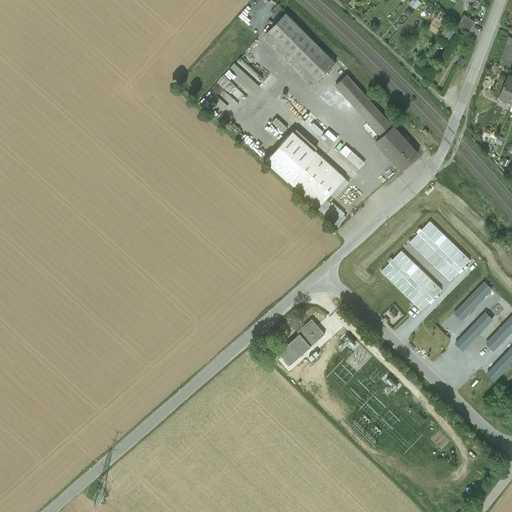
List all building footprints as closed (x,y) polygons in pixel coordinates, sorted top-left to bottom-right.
[(335,63),(285,13),(266,32),(316,82),(335,63)] [(463,14),(456,27),(467,34),(474,21),(463,14)] [(441,33),(448,38),(453,32),(446,27),(441,33)] [(270,58),(253,43),(239,59),(256,76),(270,58)] [(511,50),(505,48),(503,54),(511,57),(511,50)] [(511,62),(511,57),(503,54),(501,60),(511,63),(511,62)] [(511,63),(501,60),(499,65),(510,69),(511,63)] [(418,153),(347,75),(336,84),(382,135),(377,140),(393,158),(391,161),(399,170),(418,153)] [(511,103),(511,77),(509,76),(499,98),(511,103)] [(323,136),(331,144),(340,134),(333,126),(323,136)] [(345,178),(293,131),(266,160),(318,208),(326,199),(329,202),(331,199),(333,197),(330,194),(345,178)] [(345,144),(339,151),(358,169),(364,162),(345,144)] [(484,281),(453,313),(462,321),(492,289),(484,281)] [(394,318),(398,315),(393,310),(390,313),(394,318)] [(485,312),(454,343),(463,351),(493,320),(485,312)] [(511,315),(485,343),(493,351),(511,331),(511,315)] [(299,333),(311,346),(325,334),(311,319),(297,331),(299,333)] [(299,333),(279,352),(290,365),(311,346),(299,333)] [(511,346),(486,373),(494,381),(511,362),(511,346)] [(438,430),(429,438),(441,451),(450,442),(438,430)]
